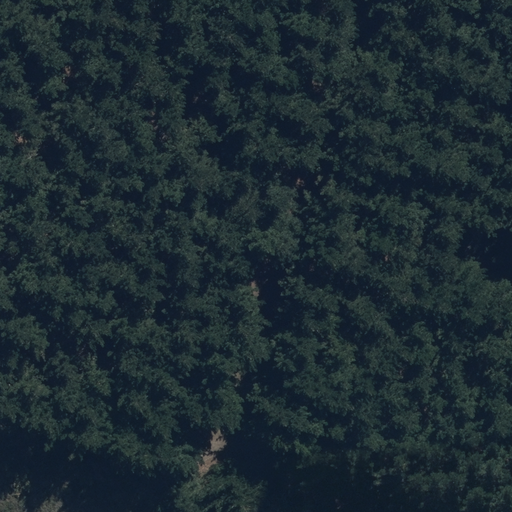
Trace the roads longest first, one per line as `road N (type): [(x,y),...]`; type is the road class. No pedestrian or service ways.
road 1 (track): [(468,511),(0,357)]
road 2 (track): [(213,428),(360,0)]
